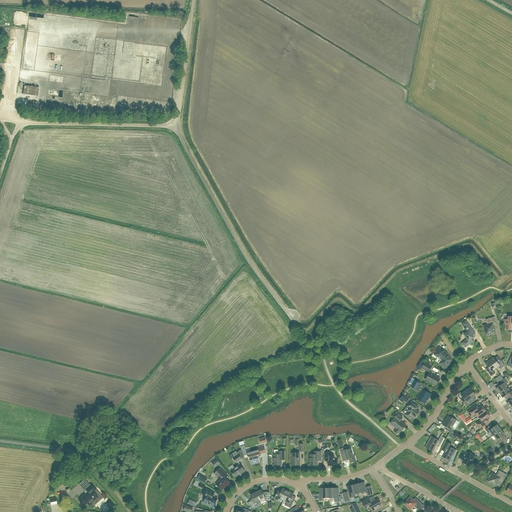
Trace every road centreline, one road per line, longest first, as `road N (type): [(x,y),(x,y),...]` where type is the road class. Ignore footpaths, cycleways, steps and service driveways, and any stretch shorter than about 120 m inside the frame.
road 1 (unclassified): [(177,126),(237,242),(295,323)]
road 2 (unclassified): [(177,126),(32,123)]
road 3 (unclassified): [(193,0),(177,126)]
road 4 (residential): [(511,503),(406,445)]
